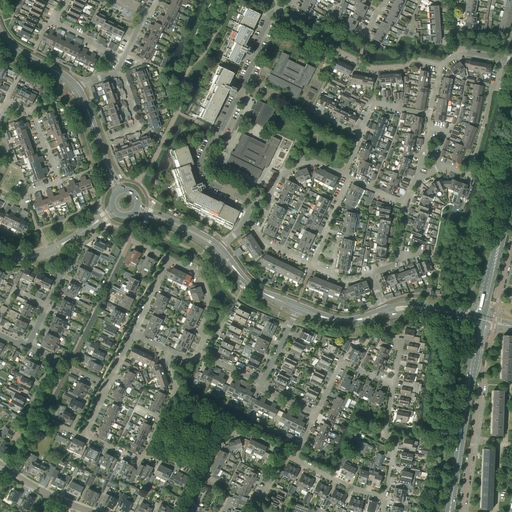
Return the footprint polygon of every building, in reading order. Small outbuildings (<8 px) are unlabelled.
[(78,0),(75,0),(73,4),(83,8),(85,3),(78,0)] [(302,0),(305,1),(303,4),(311,10),(314,5),(304,0),(302,0)] [(393,6),(401,10),(404,5),(392,0),(389,0),(390,0),(394,2),(393,6)] [(368,7),(363,5),(355,1),(354,1),(358,3),(356,8),(365,12),(368,7)] [(170,5),(166,4),(164,6),(177,12),(179,8),(182,10),(183,8),(180,7),(171,2),(170,5)] [(34,3),(32,8),(41,13),(44,8),(34,3)] [(83,8),(73,4),(71,9),(81,13),(83,8)] [(301,8),(299,6),(297,8),(300,9),(309,14),(311,10),(303,4),(301,8)] [(163,9),(167,11),(166,14),(177,20),(178,18),(175,16),(177,12),(164,6),(163,9)] [(237,64),(241,55),(239,54),(241,51),(243,51),(246,53),(250,55),(251,54),(253,54),(254,51),(250,49),(251,48),(247,46),(246,48),(243,46),(246,38),(245,37),(247,33),(248,34),(248,33),(249,30),(250,30),(250,29),(251,26),(252,26),(251,25),(253,21),(254,22),(253,21),(255,17),(256,18),(256,17),(257,14),(258,14),(258,13),(244,6),(229,36),(228,39),(230,40),(228,44),(222,57),(237,64)] [(386,8),(399,14),(401,10),(393,6),(391,9),(386,7),(386,8)] [(29,13),(39,18),(41,13),(32,8),(29,13)] [(353,13),(363,17),(365,12),(356,8),(353,13)] [(389,14),(397,18),(399,14),(386,8),(385,9),(390,11),(389,14)] [(71,9),(69,13),(78,18),(81,13),(71,9)] [(502,17),(511,20),(511,17),(511,13),(504,11),(502,17)] [(29,13),(27,18),(37,23),(39,18),(29,13)] [(78,18),(69,13),(66,18),(76,23),(78,18)] [(95,23),(98,24),(102,15),(97,13),(92,24),(94,25),(95,23)] [(349,17),(360,23),(363,17),(353,13),(351,17),(349,16),(349,17)] [(164,17),(160,15),(159,18),(172,24),(174,20),(177,21),(177,20),(166,14),(164,17)] [(382,16),(395,23),(397,18),(389,14),(387,18),(382,15),(382,16)] [(106,20),(107,18),(102,15),(98,24),(101,26),(100,28),(102,29),(106,20)] [(382,22),(393,27),(395,23),(382,16),(381,17),(386,20),(384,23),(382,22)] [(466,22),(475,24),(477,18),(464,16),(467,17),(466,22)] [(22,22),(25,23),(34,28),(37,23),(27,18),(24,17),(22,22)] [(346,22),(355,27),(358,22),(360,23),(349,17),(346,22)] [(502,17),(500,22),(510,25),(511,20),(502,17)] [(162,22),(160,25),(164,27),(164,28),(169,30),(172,31),(173,29),(170,27),(172,24),(159,18),(158,20),(162,22)] [(102,29),(106,31),(111,22),(106,20),(102,29)] [(111,34),(116,24),(111,22),(106,31),(105,34),(110,36),(111,34)] [(344,27),(353,32),(355,27),(346,22),(344,27)] [(390,26),(393,28),(393,27),(382,22),(380,25),(375,23),(375,24),(388,30),(390,26)] [(500,22),(499,28),(508,31),(510,25),(500,22)] [(25,23),(22,28),(32,32),(34,28),(25,23)] [(154,26),(150,24),(149,26),(161,33),(164,28),(164,27),(160,25),(155,23),(154,26)] [(116,36),(121,27),(116,24),(111,34),(116,36)] [(378,30),(386,35),(388,30),(375,24),(374,25),(379,27),(378,30)] [(24,35),(29,37),(32,32),(22,28),(19,26),(17,29),(19,30),(16,35),(22,38),(24,35)] [(147,29),(151,31),(150,34),(159,38),(161,33),(149,26),(147,29)] [(116,36),(121,39),(126,29),(121,27),(116,36)] [(499,28),(497,34),(506,36),(508,31),(499,28)] [(41,41),(46,43),(52,30),(50,29),(48,33),(45,32),(41,41)] [(52,30),(46,43),(50,45),(54,36),(52,35),(54,31),(52,30)] [(371,32),(384,39),(386,35),(378,30),(376,34),(371,32)] [(373,39),(382,43),(384,39),(371,32),(370,34),(375,36),(373,39)] [(50,45),(54,47),(60,34),(58,33),(56,37),(54,36),(50,45)] [(61,40),(62,37),(63,36),(60,34),(54,47),(59,49),(63,41),(61,40)] [(149,37),(145,35),(143,37),(156,43),(159,38),(150,34),(149,37)] [(142,40),(146,42),(145,45),(154,49),(156,43),(143,37),(142,40)] [(63,52),(63,51),(69,39),(67,38),(65,42),(63,41),(59,49),(63,52)] [(69,44),(70,41),(71,40),(69,39),(63,51),(63,52),(67,54),(71,45),(69,44)] [(67,54),(72,56),(78,43),(75,42),(74,46),(71,45),(67,54)] [(75,58),(74,60),(75,60),(79,51),(80,49),(78,48),(80,44),(78,43),(72,56),(75,58)] [(154,49),(145,45),(143,47),(139,45),(138,48),(151,54),(154,56),(154,55),(151,53),(154,49)] [(81,52),(79,51),(75,60),(79,62),(85,49),(83,48),(81,52)] [(148,60),(150,55),(153,57),(154,56),(151,54),(138,48),(137,51),(141,53),(139,56),(148,60)] [(88,50),(85,49),(79,62),(84,64),(88,55),(86,54),(88,50)] [(90,56),(88,55),(84,64),(88,66),(94,53),(92,52),(90,56)] [(94,53),(88,66),(93,68),(97,60),(94,59),(96,55),(94,53)] [(288,61),(290,57),(282,54),(276,70),(279,71),(277,75),(281,76),(287,61),(288,61)] [(343,62),(338,59),(333,69),(339,71),(343,62)] [(466,67),(465,60),(461,63),(460,62),(457,64),(456,63),(454,64),(460,73),(460,74),(462,72),(463,71),(464,71),(465,71),(465,69),(464,68),(466,67)] [(468,67),(468,70),(473,71),(475,61),(470,60),(470,61),(465,60),(466,67),(468,67)] [(343,74),(348,64),(343,62),(339,71),(343,74)] [(486,63),(484,73),(490,74),(490,73),(491,73),(493,64),(486,63)] [(349,76),(353,67),(348,64),(343,74),(349,76)] [(450,70),(446,73),(452,77),(453,75),(455,77),(457,75),(458,75),(460,74),(460,73),(454,64),(452,66),(452,67),(449,69),(450,70)] [(210,87),(196,116),(197,116),(211,123),(211,122),(210,122),(212,118),(213,119),(213,118),(211,117),(213,114),(215,115),(215,114),(213,113),(215,110),(217,110),(216,110),(218,106),(219,106),(218,106),(220,102),(221,102),(219,101),(221,98),(222,98),(226,90),(228,91),(227,92),(231,94),(232,93),(236,95),(237,92),(236,91),(236,90),(229,86),(225,84),(227,80),(228,81),(232,73),(218,66),(210,82),(212,83),(210,87)] [(299,85),(308,89),(316,70),(307,66),(306,69),(297,66),(295,70),(293,69),(293,71),(295,72),(296,71),(299,72),(298,74),(302,76),(299,85)] [(14,76),(15,76),(16,73),(5,68),(4,70),(0,67),(0,73),(5,76),(7,73),(8,73),(10,72),(10,74),(14,76)] [(132,69),(125,72),(127,78),(130,77),(130,75),(133,74),(132,69)] [(148,74),(146,69),(134,73),(136,78),(146,75),(147,74),(148,74)] [(451,79),(452,77),(446,73),(445,78),(444,77),(443,83),(453,85),(454,79),(451,79)] [(136,78),(138,83),(139,83),(148,80),(149,79),(147,74),(146,75),(136,78)] [(267,83),(300,96),(303,90),(270,77),(267,83)] [(138,83),(140,88),(150,85),(148,80),(138,83)] [(111,81),(102,84),(103,90),(113,86),(111,81)] [(19,86),(21,83),(18,82),(12,95),(17,98),(21,89),(22,87),(19,86)] [(140,88),(141,94),(151,90),(150,85),(140,88)] [(105,95),(115,91),(113,86),(103,90),(105,95)] [(17,98),(22,100),(26,91),(21,89),(17,98)] [(151,90),(141,94),(143,99),(153,95),(151,90)] [(22,100),(27,103),(31,93),(26,91),(22,100)] [(31,93),(27,103),(32,105),(38,93),(32,91),(31,93)] [(105,95),(107,100),(117,96),(115,91),(105,95)] [(322,107),(327,96),(325,95),(324,96),(321,94),(317,103),(320,104),(320,106),(322,107)] [(328,94),(327,96),(322,107),(324,108),(325,107),(328,108),(332,100),(334,96),(328,94)] [(142,104),(143,104),(155,100),(153,95),(143,99),(145,103),(142,104)] [(109,105),(116,102),(116,103),(119,102),(117,96),(107,100),(109,105)] [(143,104),(144,110),(154,106),(152,101),(155,101),(155,100),(143,104)] [(250,115),(248,120),(266,129),(268,124),(273,114),(275,109),(257,100),(255,104),(253,103),(250,109),(254,111),(251,116),(250,115)] [(332,100),(328,108),(331,110),(330,111),(333,112),(336,106),(337,104),(338,102),(336,100),(334,101),(332,100)] [(106,105),(108,111),(118,107),(116,103),(116,102),(109,105),(106,105)] [(334,117),(337,118),(342,107),(343,105),(338,102),(337,104),(336,106),(333,112),(332,114),(335,116),(334,117)] [(144,110),(146,115),(156,111),(154,106),(144,110)] [(118,107),(108,111),(110,116),(120,113),(118,107)] [(339,118),(343,119),(347,111),(344,110),(344,108),(342,107),(337,118),(339,119),(339,118)] [(156,111),(146,115),(148,120),(158,117),(156,111)] [(345,122),(347,123),(352,113),(350,111),(349,112),(347,111),(343,119),(346,121),(345,122)] [(42,119),(43,122),(57,117),(55,112),(46,115),(47,118),(42,119)] [(110,116),(112,121),(121,118),(120,113),(110,116)] [(352,113),(347,123),(350,124),(350,123),(354,125),(358,116),(355,115),(355,114),(352,113)] [(377,122),(378,122),(387,126),(388,126),(389,124),(388,122),(389,120),(390,120),(391,114),(385,113),(385,115),(382,114),(381,116),(379,120),(378,119),(377,122)] [(272,125),(276,115),(273,114),(268,124),(272,125)] [(413,119),(412,120),(412,122),(422,124),(423,125),(423,122),(422,122),(423,118),(414,116),(413,119)] [(59,123),(57,117),(43,122),(44,125),(49,123),(50,126),(59,123)] [(160,122),(158,117),(148,120),(150,125),(160,122)] [(114,126),(123,123),(121,118),(112,121),(114,126)] [(14,126),(16,130),(29,125),(28,122),(24,124),(23,121),(11,125),(11,127),(12,127),(14,126)] [(160,122),(150,125),(152,130),(154,129),(156,133),(158,134),(159,133),(159,132),(161,128),(161,127),(160,122)] [(370,122),(369,125),(386,131),(387,129),(386,128),(387,126),(378,122),(377,125),(376,125),(376,124),(370,122)] [(46,131),(47,133),(61,129),(59,123),(50,126),(51,129),(46,131)] [(466,130),(476,134),(478,128),(469,125),(470,124),(465,123),(464,126),(465,126),(464,129),(466,130)] [(16,130),(18,135),(27,132),(26,129),(30,128),(29,125),(16,130)] [(386,131),(369,125),(368,128),(373,130),(374,130),(375,130),(374,133),(383,137),(384,134),(385,134),(386,131)] [(420,132),(421,133),(422,130),(410,128),(410,130),(411,131),(410,134),(416,135),(419,136),(420,132)] [(63,134),(61,129),(47,133),(48,136),(53,135),(54,138),(56,137),(65,134),(65,133),(63,134)] [(464,135),(474,139),(476,134),(466,130),(464,135)] [(29,138),(27,132),(18,135),(19,138),(14,140),(15,143),(29,138)] [(365,136),(379,142),(382,143),(382,140),(382,139),(383,137),(374,133),(373,137),(372,136),(371,135),(366,133),(365,136)] [(416,139),(415,139),(416,135),(410,134),(407,133),(406,136),(405,137),(405,139),(422,142),(423,139),(417,138),(416,139)] [(54,144),(67,140),(69,139),(68,135),(66,136),(65,134),(56,137),(57,140),(53,142),(54,144)] [(243,134),(233,152),(235,153),(233,156),(231,155),(227,162),(251,174),(250,175),(258,179),(262,170),(260,169),(262,166),(267,168),(270,161),(268,160),(270,156),(272,157),(276,150),(275,150),(276,148),(277,148),(280,141),(270,135),(265,144),(243,134)] [(149,135),(144,137),(147,146),(153,145),(149,135)] [(464,135),(462,140),(472,144),(474,139),(464,135)] [(379,142),(365,136),(363,139),(369,141),(370,141),(371,141),(370,144),(370,145),(374,146),(379,148),(380,146),(381,145),(382,143),(379,142)] [(147,146),(144,137),(139,138),(143,151),(143,150),(142,148),(147,146)] [(20,144),(21,147),(31,144),(29,138),(15,143),(16,146),(20,144)] [(134,140),(135,142),(138,152),(143,151),(139,138),(134,140)] [(69,144),(67,140),(54,144),(55,147),(59,146),(60,149),(73,145),(72,143),(69,144)] [(466,148),(470,149),(472,144),(462,140),(460,145),(466,148)] [(138,152),(135,142),(132,143),(131,141),(129,142),(129,144),(133,154),(138,152)] [(363,148),(372,152),(373,150),(373,149),(374,146),(370,145),(370,144),(365,142),(364,146),(362,145),(361,148),(363,148)] [(457,143),(455,149),(464,153),(466,148),(460,145),(457,143)] [(33,149),(31,144),(21,147),(22,150),(18,151),(19,154),(33,149)] [(129,144),(124,146),(128,156),(133,154),(129,144)] [(57,154),(58,156),(75,150),(73,145),(60,149),(61,152),(57,154)] [(415,147),(414,147),(404,145),(403,145),(403,147),(404,148),(403,154),(411,156),(412,153),(413,149),(414,150),(415,147)] [(124,146),(119,148),(123,158),(128,156),(124,146)] [(227,226),(232,228),(239,214),(238,214),(234,212),(235,212),(234,212),(234,213),(230,211),(231,210),(230,210),(230,211),(226,209),(227,208),(226,208),(222,207),(223,206),(222,206),(218,205),(219,204),(218,204),(217,205),(214,203),(215,202),(214,202),(213,203),(210,201),(210,200),(206,199),(206,198),(199,195),(198,194),(197,194),(196,191),(197,191),(197,192),(202,191),(201,189),(205,188),(204,185),(203,185),(202,184),(197,185),(198,185),(192,187),(191,183),(193,183),(191,178),(190,178),(189,174),(190,174),(189,174),(187,170),(188,170),(188,169),(187,170),(186,166),(187,166),(191,164),(191,163),(190,164),(189,160),(190,160),(190,159),(188,160),(187,156),(188,155),(187,155),(185,152),(187,151),(186,151),(185,147),(185,146),(175,150),(170,152),(175,165),(174,165),(176,169),(172,170),(182,201),(183,200),(184,204),(187,205),(187,206),(227,226)] [(123,158),(119,148),(117,149),(116,147),(113,148),(116,155),(114,155),(115,157),(117,163),(124,160),(123,158)] [(360,151),(359,153),(370,158),(371,155),(371,154),(372,152),(363,148),(361,151),(360,151)] [(25,158),(35,155),(34,155),(33,149),(19,154),(20,157),(24,155),(25,158)] [(455,149),(453,154),(463,158),(464,153),(455,149)] [(77,157),(75,150),(58,156),(59,159),(63,158),(64,160),(64,161),(69,159),(70,160),(74,158),(77,157)] [(370,158),(359,153),(358,156),(360,156),(358,160),(362,161),(367,163),(368,160),(369,160),(370,158)] [(25,158),(27,164),(43,159),(42,156),(38,157),(37,154),(34,155),(35,155),(25,158)] [(411,163),(409,163),(411,159),(412,156),(403,154),(401,159),(400,159),(399,162),(400,162),(408,166),(410,166),(411,163)] [(463,158),(453,154),(451,159),(461,163),(463,158)] [(29,170),(32,169),(41,166),(40,163),(44,161),(43,159),(27,164),(29,170)] [(60,162),(62,168),(76,163),(75,160),(70,162),(70,160),(69,159),(64,161),(64,160),(60,162)] [(371,164),(367,163),(362,161),(361,164),(359,163),(358,166),(369,170),(370,168),(370,167),(371,164)] [(408,169),(407,168),(408,166),(400,162),(399,164),(397,165),(397,167),(414,174),(415,171),(409,169),(408,169)] [(77,166),(76,163),(62,168),(64,174),(67,173),(68,175),(74,173),(72,167),(77,166)] [(32,169),(34,175),(47,170),(46,167),(42,169),(41,166),(32,169)] [(357,172),(366,175),(366,176),(367,173),(368,173),(369,170),(358,166),(357,168),(359,169),(357,172)] [(407,175),(412,177),(414,174),(397,167),(396,170),(396,171),(395,173),(400,175),(400,176),(404,177),(405,173),(407,174),(407,175)] [(307,169),(302,170),(305,181),(310,179),(310,177),(313,176),(313,172),(311,172),(310,169),(307,170),(307,169)] [(319,181),(324,171),(322,170),(321,170),(319,169),(318,171),(316,169),(314,172),(313,172),(313,176),(315,177),(314,179),(319,181)] [(48,173),(47,170),(34,175),(33,176),(32,178),(33,180),(35,181),(45,177),(44,174),(48,173)] [(305,181),(302,170),(297,172),(297,173),(294,174),(295,178),(294,179),(297,181),(300,180),(300,182),(305,181)] [(327,172),(324,171),(319,181),(324,183),(328,174),(326,173),(327,172)] [(399,178),(400,176),(400,175),(395,173),(393,172),(392,172),(391,174),(390,175),(389,177),(400,181),(401,179),(399,178)] [(328,174),(324,183),(328,186),(333,175),(331,174),(330,175),(328,174)] [(333,188),(338,178),(336,177),(333,175),(328,186),(333,188)] [(85,176),(82,177),(87,190),(93,188),(90,179),(86,180),(85,176)] [(81,182),(78,183),(81,192),(87,190),(82,177),(79,178),(81,182)] [(398,183),(399,184),(400,181),(389,177),(388,179),(389,181),(388,183),(396,186),(398,183)] [(296,184),(297,181),(294,179),(293,180),(290,178),(289,181),(287,180),(286,182),(285,185),(295,190),(297,185),(296,184)] [(451,181),(446,181),(447,187),(448,187),(448,189),(453,191),(457,181),(452,179),(451,181)] [(74,180),(71,181),(76,194),(81,192),(78,183),(75,184),(74,180)] [(445,188),(447,187),(446,181),(442,181),(441,180),(436,182),(440,191),(445,189),(445,188)] [(70,196),(76,194),(71,181),(68,182),(70,186),(66,187),(68,192),(71,201),(72,201),(70,196)] [(453,191),(458,193),(462,183),(457,181),(453,191)] [(431,186),(428,189),(433,194),(434,192),(435,194),(440,191),(436,182),(431,184),(431,186)] [(462,182),(462,183),(458,193),(460,194),(460,195),(466,197),(468,191),(469,189),(466,188),(467,185),(467,184),(462,182)] [(379,190),(384,192),(390,194),(392,191),(394,192),(395,189),(397,189),(398,187),(396,186),(388,183),(387,183),(386,185),(387,186),(386,189),(381,187),(379,190)] [(253,184),(253,186),(252,186),(266,193),(267,191),(253,184)] [(295,190),(285,185),(283,187),(284,188),(283,190),(293,194),(295,190)] [(352,187),(350,189),(361,194),(363,189),(353,185),(352,187)] [(60,195),(57,196),(60,205),(61,207),(67,205),(66,203),(61,189),(58,190),(60,195)] [(71,201),(68,192),(65,193),(64,189),(61,189),(66,203),(71,201)] [(349,194),(359,199),(361,194),(350,189),(349,192),(350,192),(349,194)] [(432,195),(433,194),(428,189),(425,193),(422,192),(420,197),(421,198),(431,201),(433,196),(432,195)] [(291,199),(293,194),(283,190),(282,192),(281,191),(280,194),(291,199)] [(49,209),(54,207),(50,193),(47,194),(48,199),(45,200),(49,209)] [(52,193),(50,193),(54,207),(60,205),(57,196),(54,197),(52,193)] [(288,204),(291,199),(280,194),(279,197),(278,199),(280,200),(278,202),(285,206),(286,203),(288,204)] [(346,199),(356,203),(359,199),(349,194),(348,196),(347,196),(346,199)] [(41,196),(38,197),(43,211),(49,209),(45,200),(42,201),(41,196)] [(327,205),(329,201),(320,196),(317,201),(327,205)] [(44,213),(43,211),(38,197),(35,198),(37,202),(34,204),(38,215),(44,213)] [(421,198),(420,203),(429,206),(431,201),(421,198)] [(346,204),(344,207),(349,209),(353,210),(356,203),(346,199),(345,201),(344,204),(346,204)] [(315,205),(325,210),(327,205),(317,201),(315,205)] [(380,206),(379,211),(389,213),(390,207),(387,207),(387,205),(377,201),(376,205),(380,206)] [(275,207),(274,210),(284,215),(285,214),(286,215),(288,211),(291,212),(292,209),(285,206),(278,202),(276,207),(275,207)] [(418,208),(420,209),(427,211),(429,212),(430,212),(428,211),(429,206),(420,203),(418,208)] [(324,212),(325,210),(315,205),(313,210),(323,215),(324,212)] [(348,212),(347,212),(346,217),(357,219),(358,214),(357,214),(358,211),(353,210),(349,209),(348,212)] [(420,209),(418,214),(428,217),(430,212),(429,212),(427,211),(420,209)] [(9,214),(7,213),(2,223),(6,226),(13,211),(12,210),(11,212),(11,213),(10,213),(9,214)] [(284,215),(274,210),(273,212),(273,213),(273,215),(282,219),(284,215)] [(321,217),(322,217),(323,215),(313,210),(311,214),(320,219),(321,217)] [(15,212),(13,211),(6,226),(11,228),(12,226),(16,218),(14,216),(14,215),(13,215),(15,213),(15,212)] [(308,219),(318,224),(320,219),(311,214),(308,219)] [(430,218),(428,217),(418,214),(416,219),(428,223),(430,218)] [(12,226),(17,228),(23,216),(21,215),(21,216),(21,218),(20,218),(19,219),(16,218),(12,226)] [(271,216),(270,219),(280,224),(282,219),(273,215),(272,217),(271,216)] [(17,228),(22,230),(22,231),(24,228),(27,229),(29,224),(26,223),(26,222),(23,221),(24,220),(23,219),(24,218),(25,217),(23,216),(17,228)] [(280,224),(270,219),(268,221),(269,222),(268,224),(278,228),(280,224)] [(305,227),(314,231),(318,224),(308,219),(306,224),(304,226),(305,227)] [(414,224),(426,228),(428,223),(416,219),(415,222),(412,220),(409,219),(408,221),(411,222),(414,224)] [(267,225),(265,228),(275,233),(278,228),(268,224),(267,226),(267,225)] [(424,233),(426,228),(414,224),(412,229),(424,233)] [(314,231),(305,227),(304,226),(302,229),(305,230),(303,235),(312,239),(315,235),(313,234),(314,231)] [(343,232),(344,233),(344,235),(353,237),(353,234),(354,234),(355,229),(344,227),(343,232)] [(265,228),(264,231),(265,231),(264,233),(273,238),(275,233),(265,228)] [(422,238),(424,233),(412,229),(411,234),(413,235),(422,238)] [(242,235),(244,238),(241,240),(244,244),(253,238),(252,236),(251,236),(248,231),(242,235)] [(312,239),(303,235),(301,239),(310,244),(312,239)] [(342,244),(353,246),(354,240),(351,240),(351,239),(354,240),(355,239),(355,238),(353,237),(344,235),(342,244)] [(423,238),(422,238),(413,235),(411,240),(414,241),(413,242),(411,242),(410,245),(411,246),(415,246),(416,246),(416,244),(417,244),(417,242),(420,243),(421,244),(424,245),(425,242),(422,241),(423,238)] [(254,241),(255,240),(253,238),(244,244),(247,248),(255,243),(254,241)] [(310,244),(301,239),(298,244),(308,249),(310,244)] [(100,240),(98,243),(95,242),(92,248),(97,250),(96,251),(99,253),(100,252),(103,254),(105,250),(108,251),(111,245),(100,240)] [(255,243),(247,248),(250,253),(259,246),(257,244),(255,243)] [(296,249),(305,253),(308,249),(298,244),(296,249)] [(260,249),(259,246),(250,253),(253,257),(256,262),(260,257),(262,255),(260,252),(261,251),(260,249)] [(131,261),(136,264),(141,253),(134,250),(133,252),(130,251),(124,263),(129,265),(131,261)] [(87,251),(84,257),(96,262),(97,259),(100,260),(101,258),(109,262),(111,259),(100,254),(99,257),(89,251),(88,252),(87,251)] [(261,262),(261,264),(265,266),(270,257),(265,255),(265,256),(262,255),(260,257),(260,258),(259,261),(261,262)] [(147,256),(145,260),(141,259),(137,268),(143,271),(144,268),(149,270),(154,260),(147,256)] [(93,268),(96,262),(84,257),(82,262),(83,263),(93,268)] [(270,257),(265,266),(270,269),(275,259),(270,257)] [(280,261),(277,260),(275,259),(270,269),(275,271),(280,261)] [(280,261),(275,271),(279,273),(284,264),(282,263),(282,262),(280,261)] [(433,270),(431,264),(428,265),(426,261),(421,263),(425,273),(427,272),(433,270)] [(425,275),(425,273),(421,263),(416,264),(417,267),(420,277),(421,277),(425,275)] [(286,264),(286,265),(284,264),(279,273),(284,275),(289,265),(286,264)] [(347,274),(348,271),(349,266),(338,264),(337,269),(339,269),(338,272),(347,274)] [(291,267),(289,265),(284,275),(289,278),(293,268),(291,267)] [(87,278),(89,275),(92,276),(92,275),(91,274),(91,273),(90,273),(90,272),(79,267),(78,269),(77,269),(76,271),(77,272),(76,273),(87,278)] [(412,269),(415,279),(416,282),(421,280),(420,277),(417,267),(412,269)] [(166,275),(169,276),(168,278),(173,280),(178,270),(175,269),(173,268),(172,270),(169,268),(166,275)] [(293,268),(289,278),(293,280),(298,270),(293,268)] [(30,271),(25,269),(21,278),(26,281),(30,271)] [(416,282),(415,279),(412,269),(407,271),(410,281),(411,283),(416,282)] [(180,272),(180,271),(178,270),(173,280),(177,282),(182,273),(180,272)] [(298,270),(293,280),(301,284),(305,275),(302,274),(303,273),(298,270)] [(35,274),(30,271),(26,281),(31,283),(35,274)] [(407,271),(402,273),(405,282),(410,281),(407,271)] [(19,272),(13,283),(16,285),(22,274),(19,272)] [(137,287),(140,281),(134,279),(135,276),(126,272),(123,276),(130,279),(128,283),(137,287)] [(86,284),(88,284),(88,283),(86,282),(87,278),(76,273),(74,279),(85,284),(86,284)] [(184,273),(184,274),(182,273),(177,282),(182,285),(187,274),(184,273)] [(391,275),(395,285),(399,283),(400,284),(399,283),(400,283),(397,274),(396,273),(391,275)] [(402,273),(397,274),(400,283),(399,283),(400,284),(405,282),(402,273)] [(33,283),(38,285),(43,276),(38,274),(33,283)] [(187,274),(182,285),(187,287),(188,289),(193,284),(192,283),(193,280),(191,279),(191,277),(189,276),(187,274)] [(391,274),(386,275),(389,285),(390,288),(395,286),(395,285),(391,275),(391,274)] [(380,277),(381,280),(382,282),(379,283),(381,289),(387,287),(387,286),(389,285),(386,275),(380,277)] [(48,278),(47,278),(43,276),(38,285),(43,288),(44,287),(44,286),(48,278)] [(44,286),(44,287),(49,289),(53,280),(48,277),(47,278),(48,278),(44,286)] [(310,285),(309,287),(314,289),(318,279),(313,277),(312,278),(309,277),(307,284),(310,285)] [(319,291),(322,281),(318,279),(314,289),(319,291)] [(322,281),(319,291),(323,292),(327,282),(325,281),(322,281)] [(370,291),(366,281),(364,282),(364,281),(361,282),(365,293),(370,291)] [(70,282),(67,288),(76,293),(79,294),(81,291),(78,289),(79,287),(70,282)] [(327,282),(323,292),(328,294),(332,284),(330,284),(330,283),(327,282)] [(356,285),(360,295),(365,293),(361,282),(358,283),(358,284),(356,285)] [(122,284),(120,289),(128,293),(129,290),(134,293),(137,287),(128,283),(126,286),(122,284)] [(197,284),(194,285),(193,284),(188,289),(189,290),(191,295),(201,291),(200,286),(198,287),(197,284)] [(332,284),(328,294),(333,296),(337,286),(334,285),(332,284)] [(128,293),(120,289),(113,285),(111,290),(123,295),(118,305),(128,310),(134,299),(128,296),(129,293),(128,293)] [(351,286),(355,297),(360,295),(356,285),(354,285),(351,286)] [(337,286),(333,296),(344,300),(344,291),(341,289),(342,288),(339,287),(340,287),(337,286)] [(344,300),(355,297),(351,286),(349,287),(347,288),(347,290),(344,291),(344,300)] [(74,299),(76,293),(67,288),(64,294),(74,299)] [(202,297),(203,297),(201,291),(191,295),(193,300),(195,299),(196,302),(199,302),(199,301),(203,300),(202,297)] [(167,303),(170,296),(164,293),(163,295),(159,294),(157,299),(167,303)] [(155,303),(164,308),(167,303),(157,299),(155,303)] [(63,300),(61,305),(74,312),(76,309),(74,308),(75,306),(76,306),(77,303),(75,302),(71,300),(70,303),(63,300)] [(202,305),(199,304),(199,302),(196,302),(194,305),(193,304),(190,309),(201,314),(202,311),(201,311),(202,309),(201,308),(202,305)] [(26,303),(23,309),(33,313),(35,308),(26,303)] [(154,312),(161,315),(164,308),(155,303),(152,308),(156,310),(154,312)] [(72,316),(74,312),(61,305),(58,311),(64,314),(63,317),(69,320),(70,317),(69,317),(70,314),(72,316)] [(114,311),(112,315),(122,319),(124,314),(120,312),(122,309),(112,305),(110,309),(114,311)] [(253,318),(256,313),(247,309),(246,311),(239,308),(236,314),(247,319),(249,316),(253,318)] [(30,319),(33,313),(23,309),(20,315),(30,319)] [(199,316),(199,317),(201,314),(190,309),(188,314),(198,318),(199,316)] [(152,317),(150,320),(160,325),(163,320),(162,319),(163,316),(161,315),(154,312),(152,317)] [(197,321),(197,320),(198,318),(188,314),(186,318),(196,323),(197,321)] [(233,319),(240,323),(239,325),(248,329),(250,324),(248,323),(250,320),(247,319),(236,314),(233,319)] [(103,320),(105,322),(111,324),(112,322),(119,325),(122,319),(112,315),(110,318),(105,316),(103,320)] [(55,316),(52,322),(66,329),(68,325),(66,324),(67,322),(68,322),(69,320),(63,317),(61,319),(55,316)] [(266,322),(264,327),(274,332),(277,326),(269,322),(270,319),(267,318),(264,316),(263,316),(262,319),(266,322)] [(194,325),(195,326),(196,323),(186,318),(183,323),(185,324),(183,326),(192,330),(194,325)] [(14,325),(15,325),(25,330),(28,324),(18,319),(16,322),(16,321),(14,325)] [(149,325),(158,329),(160,325),(150,320),(149,322),(150,322),(149,325)] [(64,332),(66,329),(52,322),(50,328),(56,331),(55,334),(61,336),(63,332),(64,332)] [(113,337),(118,328),(111,324),(105,322),(103,326),(106,327),(103,332),(113,337)] [(239,325),(238,327),(231,324),(228,330),(239,335),(241,332),(246,334),(248,329),(239,325)] [(13,331),(22,335),(25,330),(15,325),(14,325),(13,328),(10,327),(8,330),(12,332),(13,331)] [(149,325),(148,326),(147,326),(146,329),(156,334),(158,329),(149,325)] [(182,329),(184,330),(182,335),(192,340),(193,337),(194,335),(191,333),(192,330),(183,326),(182,329)] [(264,327),(261,333),(271,338),(274,332),(264,327)] [(156,334),(146,329),(145,331),(145,332),(144,334),(154,338),(156,334)] [(405,334),(404,340),(410,341),(410,340),(419,342),(420,338),(413,337),(415,331),(405,329),(404,334),(405,334)] [(225,336),(232,339),(231,341),(240,345),(242,341),(238,338),(239,335),(228,330),(225,336)] [(299,337),(304,340),(303,342),(310,345),(311,342),(309,341),(312,336),(302,331),(299,337)] [(47,333),(44,339),(58,345),(60,342),(58,341),(61,336),(55,334),(53,336),(47,333)] [(101,334),(98,340),(102,342),(100,345),(109,349),(112,343),(109,341),(110,339),(101,334)] [(192,340),(182,335),(180,339),(189,344),(190,342),(191,342),(192,340)] [(511,350),(511,335),(503,335),(502,350),(511,350)] [(266,348),(269,342),(258,337),(256,343),(266,348)] [(56,349),(58,345),(44,339),(41,345),(48,348),(46,350),(53,353),(54,350),(53,350),(54,348),(56,349)] [(189,344),(180,339),(177,344),(188,349),(189,346),(188,346),(189,344)] [(231,341),(230,343),(223,340),(220,346),(231,351),(233,348),(238,350),(240,345),(231,341)] [(407,351),(408,351),(409,351),(417,352),(418,347),(424,348),(425,343),(419,342),(410,340),(410,341),(409,344),(408,343),(408,346),(407,351)] [(302,345),(295,341),(292,347),(302,352),(303,348),(305,349),(306,349),(307,348),(308,348),(310,345),(303,342),(302,345)] [(91,355),(102,360),(105,354),(98,350),(99,347),(91,343),(88,349),(93,351),(91,355)] [(253,349),(263,354),(266,348),(256,343),(253,349)] [(323,349),(322,351),(328,354),(329,351),(336,354),(340,346),(335,343),(334,346),(332,345),(329,344),(327,348),(326,347),(325,347),(325,349),(323,348),(323,349)] [(186,351),(186,352),(188,349),(177,344),(175,349),(185,353),(186,351)] [(346,358),(352,360),(357,350),(356,349),(352,347),(353,346),(350,344),(346,351),(349,352),(346,358)] [(134,358),(138,348),(133,346),(129,356),(134,358)] [(220,346),(217,352),(225,355),(223,357),(232,362),(234,357),(230,354),(231,351),(220,346)] [(381,346),(378,351),(387,355),(390,350),(381,346)] [(289,352),(295,355),(294,357),(300,360),(301,358),(299,357),(302,352),(292,347),(289,352)] [(143,351),(138,348),(134,358),(139,360),(143,351)] [(357,350),(352,360),(357,363),(360,357),(363,359),(366,352),(363,351),(363,352),(358,349),(357,350)] [(511,350),(502,350),(502,365),(511,365),(511,350)] [(143,351),(139,360),(144,363),(148,353),(143,351)] [(321,357),(320,360),(330,365),(332,359),(327,357),(328,354),(322,351),(320,354),(320,355),(321,356),(321,357)] [(385,360),(387,355),(378,351),(376,356),(386,361),(385,360)] [(407,356),(406,361),(407,362),(407,361),(416,363),(417,357),(424,359),(424,354),(417,352),(409,351),(408,357),(407,356)] [(153,356),(148,353),(144,363),(149,365),(150,363),(151,364),(157,359),(152,357),(153,356)] [(252,354),(249,360),(258,365),(261,359),(252,354)] [(26,362),(24,365),(36,371),(39,366),(32,362),(33,359),(27,356),(24,361),(26,362)] [(377,357),(375,361),(384,366),(386,361),(376,356),(377,357)] [(87,368),(98,373),(101,366),(98,364),(99,362),(88,357),(86,362),(89,364),(87,368)] [(292,360),(287,357),(284,363),(294,368),(296,363),(298,364),(300,360),(294,357),(292,360)] [(152,370),(153,372),(164,368),(163,366),(162,366),(161,363),(158,364),(157,359),(151,364),(153,369),(152,370)] [(249,360),(246,366),(255,371),(258,365),(249,360)] [(314,367),(320,370),(321,368),(327,371),(330,365),(320,360),(318,364),(317,363),(316,363),(316,365),(315,364),(314,367)] [(380,370),(379,371),(382,373),(384,369),(382,369),(384,366),(375,361),(372,366),(380,370)] [(407,362),(406,367),(405,367),(404,372),(414,374),(415,368),(422,369),(422,364),(416,363),(407,361),(407,362)] [(281,368),(287,371),(286,374),(292,377),(293,374),(291,373),(294,368),(284,363),(281,368)] [(21,368),(19,372),(21,374),(24,375),(30,378),(31,375),(34,376),(36,371),(24,365),(23,368),(21,368)] [(511,365),(502,365),(501,380),(511,381),(511,368),(511,365)] [(200,377),(206,380),(212,368),(209,367),(207,371),(204,369),(202,373),(199,372),(196,378),(199,380),(200,377)] [(314,371),(312,376),(322,381),(324,376),(319,373),(320,370),(314,367),(312,370),(314,371)] [(157,377),(165,374),(164,371),(165,371),(164,368),(153,372),(154,374),(155,375),(156,377),(157,377)] [(214,369),(212,368),(206,380),(211,382),(215,375),(212,373),(214,369)] [(24,375),(21,374),(19,372),(12,369),(11,372),(19,377),(18,378),(21,379),(19,383),(21,384),(30,388),(32,382),(23,377),(24,375)] [(135,377),(138,372),(132,369),(131,372),(128,371),(127,374),(125,373),(124,375),(135,381),(136,378),(135,377)] [(211,382),(216,385),(222,373),(220,372),(218,376),(215,375),(211,382)] [(225,374),(222,373),(216,385),(215,387),(223,391),(226,385),(224,384),(226,380),(223,378),(225,374)] [(284,376),(279,373),(276,379),(286,384),(289,379),(291,380),(292,377),(286,374),(284,376)] [(403,381),(404,381),(403,384),(421,388),(421,384),(419,384),(419,382),(413,381),(414,375),(404,373),(403,381)] [(165,374),(157,377),(156,377),(157,379),(156,381),(157,383),(168,379),(167,376),(166,377),(165,374)] [(346,374),(341,385),(346,388),(345,390),(348,391),(352,384),(349,383),(350,380),(350,379),(351,376),(346,374)] [(123,382),(122,384),(128,387),(129,385),(132,386),(133,383),(134,383),(135,381),(124,375),(123,378),(124,378),(123,381),(123,382)] [(306,384),(312,387),(314,384),(319,387),(322,381),(312,376),(309,382),(307,381),(306,384)] [(169,381),(168,379),(157,383),(158,385),(159,386),(160,390),(167,390),(166,386),(168,385),(167,382),(169,381)] [(273,385),(279,387),(278,390),(284,393),(285,390),(283,389),(286,384),(276,379),(273,385)] [(223,391),(231,395),(239,381),(236,380),(234,384),(231,382),(229,386),(226,385),(223,391)] [(356,381),(354,380),(352,384),(348,391),(351,393),(352,391),(358,394),(359,394),(360,394),(362,391),(360,390),(362,385),(361,385),(363,382),(357,380),(356,381)] [(78,381),(75,387),(86,392),(89,386),(78,381)] [(241,382),(239,381),(231,395),(231,396),(237,398),(242,388),(239,386),(241,382)] [(242,401),(244,398),(243,398),(249,386),(250,384),(248,383),(245,389),(242,388),(237,398),(237,399),(242,401)] [(27,394),(30,388),(21,384),(19,389),(19,390),(21,391),(27,394)] [(125,392),(128,387),(122,384),(121,387),(118,386),(117,389),(115,388),(114,391),(125,396),(126,394),(125,392)] [(308,388),(306,393),(316,398),(318,393),(311,389),(312,387),(306,384),(304,386),(308,388)] [(401,389),(400,394),(401,395),(401,394),(410,396),(411,390),(417,392),(417,390),(420,391),(421,388),(403,384),(402,390),(401,389)] [(9,388),(16,391),(20,393),(21,391),(19,390),(19,389),(11,385),(9,388)] [(372,390),(374,387),(368,385),(367,387),(365,385),(362,391),(360,394),(359,396),(362,398),(363,396),(368,398),(366,401),(370,403),(370,402),(373,397),(371,396),(373,391),(372,390)] [(252,402),(254,398),(251,397),(253,393),(250,391),(252,387),(249,386),(243,398),(244,398),(242,401),(248,403),(250,405),(252,402)] [(75,387),(73,391),(69,389),(67,393),(72,395),(73,393),(83,398),(86,392),(75,387)] [(165,394),(167,390),(160,390),(159,391),(157,391),(156,393),(155,394),(154,396),(165,401),(166,398),(164,398),(166,395),(165,394)] [(376,391),(373,397),(370,402),(374,403),(375,401),(380,404),(384,396),(383,396),(385,393),(379,390),(378,392),(376,391)] [(503,405),(504,390),(493,390),(493,405),(503,405)] [(115,398),(114,400),(120,403),(123,398),(124,398),(125,396),(114,391),(113,393),(114,393),(113,396),(115,398)] [(72,395),(67,393),(65,392),(63,397),(70,401),(68,406),(79,412),(83,404),(74,400),(76,397),(72,395)] [(15,393),(12,399),(23,404),(26,399),(15,393)] [(300,401),(306,404),(307,401),(313,404),(316,398),(306,393),(303,399),(301,398),(300,401)] [(401,394),(401,395),(400,400),(399,400),(398,405),(408,407),(409,401),(415,402),(416,397),(410,396),(401,394)] [(334,399),(333,401),(343,406),(345,407),(349,399),(341,395),(339,397),(337,396),(335,399),(334,399)] [(153,399),(152,401),(161,405),(162,402),(163,403),(165,401),(154,396),(153,398),(153,399)] [(254,408),(258,410),(264,398),(261,397),(259,401),(254,398),(252,402),(250,405),(248,408),(251,410),(251,409),(254,408)] [(266,399),(264,398),(258,410),(263,413),(267,405),(264,403),(266,399)] [(20,410),(23,404),(12,399),(8,407),(15,411),(17,409),(20,410)] [(110,405),(109,408),(119,413),(120,411),(120,410),(121,407),(119,406),(120,403),(114,400),(113,403),(111,406),(110,405)] [(161,405),(152,401),(151,403),(151,404),(149,409),(154,412),(156,409),(158,411),(160,407),(161,408),(162,406),(161,405)] [(332,407),(339,410),(340,411),(341,409),(342,408),(343,406),(333,401),(332,403),(333,404),(332,407)] [(270,406),(267,405),(263,413),(269,415),(274,403),(272,402),(270,406)] [(277,404),(274,403),(269,415),(274,418),(273,420),(275,422),(278,415),(276,414),(278,410),(275,408),(277,404)] [(493,405),(492,420),(503,421),(503,405),(493,405)] [(63,420),(63,419),(71,423),(74,417),(71,415),(72,411),(63,407),(61,411),(64,412),(62,416),(59,414),(58,418),(63,420)] [(340,411),(339,410),(332,407),(330,410),(329,409),(328,411),(338,416),(340,414),(339,413),(340,411)] [(118,415),(119,413),(109,408),(108,410),(109,411),(107,413),(116,418),(117,415),(118,415)] [(397,411),(396,418),(400,419),(400,422),(407,423),(407,420),(408,417),(412,417),(413,411),(401,409),(400,412),(397,411)] [(281,417),(278,415),(275,422),(277,423),(278,423),(279,422),(284,424),(285,423),(291,411),(288,410),(286,414),(283,413),(281,417)] [(293,412),(291,411),(285,423),(290,426),(294,418),(291,416),(293,412)] [(329,418),(328,421),(334,424),(336,419),(337,418),(338,416),(328,411),(327,413),(328,414),(327,417),(329,418)] [(115,420),(116,418),(107,413),(106,416),(105,416),(104,418),(114,423),(115,421),(115,420)] [(297,419),(294,418),(290,426),(295,428),(302,414),(300,413),(297,419)] [(300,433),(302,435),(305,428),(303,427),(305,423),(302,422),(305,415),(302,414),(295,428),(296,428),(295,430),(296,431),(300,433)] [(104,421),(103,424),(111,428),(112,426),(113,425),(114,423),(104,418),(103,420),(104,421)] [(150,422),(144,419),(141,424),(140,425),(139,427),(149,432),(151,429),(149,429),(151,426),(148,424),(150,422)] [(503,421),(492,420),(492,435),(502,436),(503,421)] [(319,427),(320,427),(331,433),(332,430),(331,429),(334,424),(328,421),(326,424),(324,423),(322,426),(320,424),(319,427)] [(100,426),(99,428),(109,433),(110,431),(110,430),(111,428),(103,424),(101,427),(100,426)] [(147,433),(148,434),(149,432),(139,427),(138,429),(138,430),(137,432),(146,436),(147,433)] [(320,430),(319,433),(327,437),(329,435),(330,435),(331,433),(320,427),(319,430),(320,430)] [(108,435),(109,433),(99,428),(98,431),(99,431),(97,434),(100,435),(99,438),(104,441),(107,436),(108,435)] [(14,433),(9,429),(5,434),(10,438),(14,433)] [(146,440),(144,439),(146,436),(137,432),(136,434),(135,435),(134,437),(145,442),(146,440)] [(316,435),(315,438),(326,443),(327,441),(326,440),(327,437),(319,433),(317,436),(316,435)] [(142,444),(143,444),(145,442),(134,437),(133,439),(133,440),(132,442),(141,446),(142,444)] [(69,441),(65,448),(73,452),(79,440),(73,438),(72,442),(69,441)] [(326,443),(315,438),(314,440),(315,441),(314,444),(316,445),(315,447),(321,450),(324,445),(325,445),(326,443)] [(243,447),(245,447),(245,439),(240,440),(240,439),(234,441),(237,449),(243,447)] [(251,452),(256,442),(251,439),(250,441),(245,439),(245,447),(247,447),(246,449),(251,452)] [(412,444),(413,441),(404,439),(403,446),(410,447),(409,450),(415,451),(416,445),(412,444)] [(0,446),(0,451),(3,454),(5,452),(8,454),(11,450),(8,448),(7,446),(9,443),(5,440),(0,446)] [(84,443),(79,440),(73,452),(82,456),(85,448),(82,447),(84,443)] [(367,446),(368,447),(367,448),(371,450),(373,446),(369,444),(369,445),(368,445),(368,444),(359,440),(354,451),(363,455),(367,446)] [(229,444),(224,446),(231,454),(233,454),(231,451),(237,449),(234,441),(228,443),(229,444)] [(141,449),(142,447),(141,446),(132,442),(131,444),(131,446),(129,451),(134,453),(136,451),(138,452),(140,449),(141,449)] [(256,442),(251,452),(251,453),(253,454),(254,453),(257,454),(262,444),(256,442)] [(262,457),(268,460),(271,454),(265,451),(267,447),(262,444),(257,454),(262,457)] [(85,448),(82,456),(81,458),(84,459),(85,457),(90,459),(95,448),(89,445),(87,450),(85,448)] [(220,450),(217,455),(225,459),(228,460),(231,454),(224,446),(222,451),(220,450)] [(99,455),(101,451),(95,448),(90,459),(95,461),(93,464),(97,466),(101,457),(99,455)] [(494,449),(484,449),(483,464),(493,464),(494,449)] [(412,461),(413,454),(402,452),(400,459),(412,461)] [(100,464),(106,467),(111,456),(105,453),(100,464)] [(374,463),(376,464),(380,465),(380,466),(384,456),(377,453),(374,463)] [(29,472),(35,475),(41,464),(35,461),(38,457),(32,454),(27,466),(31,468),(29,472)] [(224,462),(225,459),(217,455),(215,461),(225,466),(226,463),(224,462)] [(117,459),(111,456),(106,467),(112,470),(117,459)] [(347,459),(345,458),(341,465),(344,466),(340,473),(346,475),(351,465),(348,463),(349,461),(347,460),(347,459)] [(410,467),(412,461),(400,459),(399,465),(410,467)] [(127,464),(122,461),(120,466),(118,465),(114,473),(116,475),(117,472),(122,475),(127,464)] [(215,461),(212,466),(220,470),(221,467),(224,468),(225,466),(215,461)] [(126,478),(130,480),(133,473),(134,470),(132,469),(133,466),(127,463),(127,464),(122,475),(122,474),(127,476),(126,478)] [(373,464),(371,463),(368,471),(361,469),(358,481),(365,483),(366,479),(369,480),(372,469),(374,463),(373,464)] [(41,477),(43,474),(47,476),(50,469),(41,464),(35,475),(41,477)] [(140,464),(135,474),(135,475),(136,475),(138,476),(138,475),(141,477),(141,476),(143,474),(142,474),(146,467),(140,464)] [(280,469),(279,473),(288,477),(293,466),(287,464),(284,471),(280,469)] [(351,465),(346,475),(351,478),(355,471),(357,473),(361,466),(358,464),(356,467),(355,466),(353,467),(351,466),(351,465)] [(482,479),(493,479),(493,464),(483,464),(482,479)] [(147,465),(146,467),(142,474),(143,474),(141,476),(141,477),(142,477),(143,474),(145,476),(144,477),(147,478),(146,479),(149,481),(152,475),(153,473),(151,471),(153,467),(147,465)] [(154,475),(160,478),(165,468),(159,465),(154,475)] [(217,475),(220,470),(212,466),(209,472),(213,473),(212,476),(218,479),(220,476),(217,475)] [(294,480),(299,469),(293,466),(288,477),(294,480)] [(171,471),(165,468),(160,478),(166,481),(171,471)] [(245,475),(256,480),(257,478),(256,477),(257,474),(255,473),(256,470),(250,468),(248,473),(246,473),(245,475)] [(55,469),(51,478),(53,479),(51,484),(55,486),(56,486),(59,480),(61,477),(57,475),(59,471),(55,469)] [(378,475),(379,471),(374,470),(372,469),(369,480),(373,481),(372,485),(379,487),(382,476),(378,475)] [(400,477),(399,477),(413,479),(414,476),(416,476),(420,476),(420,472),(419,472),(415,471),(414,474),(409,473),(409,472),(402,471),(400,477)] [(173,474),(168,485),(171,486),(172,487),(174,483),(183,487),(189,477),(182,474),(177,472),(176,476),(173,474)] [(92,474),(92,476),(87,485),(90,486),(95,475),(92,474)] [(308,477),(302,474),(297,485),(303,488),(308,477)] [(61,477),(59,480),(56,486),(57,487),(61,489),(62,489),(64,486),(66,487),(71,477),(67,475),(65,479),(61,477)] [(245,479),(244,481),(252,485),(253,482),(255,483),(256,480),(245,475),(244,477),(245,479)] [(308,493),(314,480),(308,477),(303,488),(302,490),(308,493)] [(398,483),(405,484),(404,487),(411,488),(412,489),(413,484),(410,483),(411,479),(413,480),(413,479),(399,477),(398,483)] [(493,479),(482,479),(482,494),(492,494),(493,479)] [(67,491),(73,494),(77,484),(75,483),(75,482),(72,480),(67,491)] [(241,483),(240,485),(251,490),(252,488),(251,488),(252,485),(244,481),(243,483),(241,483)] [(319,496),(324,485),(318,482),(313,493),(319,496)] [(80,486),(77,484),(73,494),(78,497),(84,486),(81,485),(80,486)] [(243,497),(244,494),(247,495),(248,492),(250,493),(251,490),(240,485),(239,487),(240,489),(237,494),(243,497)] [(324,485),(319,496),(318,497),(323,499),(324,498),(325,499),(330,487),(324,485)] [(110,488),(107,486),(103,493),(103,494),(105,495),(101,503),(107,506),(112,496),(109,494),(111,490),(109,489),(110,488)] [(84,498),(89,501),(94,491),(91,490),(92,489),(89,487),(84,498)] [(395,488),(394,494),(406,496),(406,493),(410,493),(411,488),(404,487),(403,487),(402,489),(395,488)] [(14,489),(9,499),(8,501),(16,504),(19,497),(20,498),(22,492),(19,491),(18,491),(14,489)] [(287,493),(282,490),(279,489),(277,492),(278,493),(277,496),(273,494),(271,499),(272,499),(270,504),(271,504),(270,507),(275,509),(276,507),(277,507),(279,503),(282,505),(284,499),(282,498),(284,496),(285,497),(287,493)] [(340,492),(334,490),(331,497),(329,496),(326,502),(329,503),(327,507),(332,502),(335,504),(340,492)] [(97,493),(94,491),(89,501),(95,504),(101,493),(97,491),(97,493)] [(341,506),(346,495),(340,492),(335,504),(341,506)] [(112,496),(107,506),(113,509),(116,501),(119,503),(123,494),(120,493),(118,496),(116,495),(115,497),(112,496)] [(128,496),(124,494),(120,501),(124,503),(121,509),(127,511),(128,511),(133,502),(129,500),(130,497),(128,496)] [(392,500),(400,501),(399,504),(408,506),(410,506),(411,504),(408,504),(408,501),(405,500),(406,496),(394,494),(392,500)] [(481,509),(491,509),(492,494),(482,494),(481,509)] [(32,497),(28,495),(25,501),(22,499),(19,505),(29,510),(33,502),(36,498),(32,496),(32,497)] [(143,511),(148,504),(146,503),(145,504),(142,502),(145,497),(142,496),(141,496),(138,504),(140,505),(138,511),(139,511),(143,511)] [(236,499),(229,496),(226,502),(232,505),(236,499)] [(357,499),(351,497),(347,509),(354,511),(357,499)] [(247,501),(241,500),(236,498),(236,499),(232,505),(232,506),(236,508),(237,504),(244,506),(247,501)] [(163,511),(167,506),(165,505),(165,506),(161,504),(162,501),(160,499),(158,503),(154,511),(156,511),(163,511)] [(361,509),(363,501),(357,499),(354,511),(357,511),(362,511),(364,509),(361,509)] [(150,505),(148,504),(143,511),(150,511),(152,510),(154,511),(158,503),(156,502),(153,508),(150,506),(150,505)] [(362,511),(368,511),(370,511),(374,511),(377,504),(369,502),(369,504),(366,503),(364,509),(362,511)] [(208,511),(207,511),(215,511),(216,509),(218,509),(219,504),(214,503),(213,507),(212,510),(209,509),(208,511)] [(294,503),(291,509),(290,511),(294,511),(295,510),(299,511),(309,511),(310,509),(294,503)]
